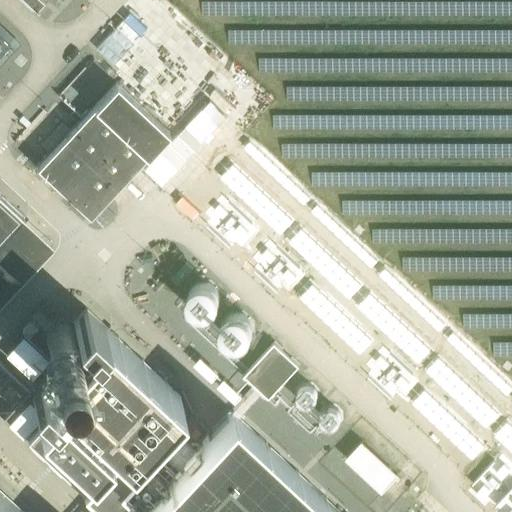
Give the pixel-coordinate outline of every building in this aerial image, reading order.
[(48,0),(31,0),(41,9),(48,0)] [(0,55),(14,41),(0,28),(0,55)] [(36,169),(90,219),(170,133),(117,83),(36,169)] [(0,241),(27,212),(0,186),(0,241)] [(208,280),(207,280),(205,280),(203,281),(202,281),(199,282),(198,283),(196,285),(195,286),(194,288),(193,289),(192,291),(191,293),(191,296),(191,297),(191,299),(192,302),(193,304),(194,305),(195,307),(197,309),(199,310),(200,311),(202,311),(204,312),(206,312),(208,312),(210,312),(212,311),(214,311),(216,310),(217,309),(218,307),(220,306),(221,304),(222,303),(222,301),(223,298),(223,295),(223,294),(222,292),(221,289),(220,288),(219,286),(218,284),(215,283),(213,282),(211,281),(208,280)] [(166,412),(183,394),(87,303),(85,306),(88,308),(78,319),(64,306),(32,340),(26,335),(9,352),(18,360),(14,365),(15,366),(19,361),(28,370),(24,375),(25,376),(30,371),(34,376),(51,358),(62,368),(53,378),(60,385),(56,390),(57,391),(62,386),(69,393),(64,399),(65,400),(70,394),(78,401),(72,407),(74,408),(79,402),(87,409),(82,414),(83,415),(88,411),(95,418),(91,422),(92,424),(97,419),(104,426),(100,430),(101,432),(105,427),(114,435),(109,439),(110,441),(115,436),(120,441),(116,446),(117,447),(121,442),(126,446),(125,448),(126,449),(127,448),(132,452),(134,450),(132,448),(145,435),(157,446),(153,450),(156,453),(184,423),(182,420),(178,424),(166,412)] [(242,311),(240,311),(238,311),(236,312),(234,312),(232,313),(230,315),(229,316),(227,317),(226,319),(225,321),(225,323),(224,325),(224,327),(224,329),(224,331),(225,333),(226,334),(227,336),(228,337),(229,339),(231,340),(232,341),(234,342),(236,343),(238,343),(241,343),(243,343),(244,343),(246,342),(248,341),(250,340),(251,339),(252,337),(253,336),(254,335),(255,333),(255,331),(256,329),(256,327),(256,325),(256,324),(255,323),(254,320),(253,318),(251,316),(250,315),(248,313),(246,313),(244,312),(242,311)] [(247,372),(272,396),(303,363),(278,340),(247,372)] [(0,363),(0,392),(14,406),(28,390),(0,364),(0,363)] [(305,381),(298,389),(298,399),(306,405),(316,405),(322,398),(322,388),(315,381),(305,381)] [(44,382),(30,396),(37,402),(39,400),(48,408),(33,424),(37,427),(29,436),(82,485),(91,475),(93,476),(99,470),(98,468),(109,456),(112,459),(119,451),(111,444),(108,446),(102,440),(105,438),(96,430),(94,433),(83,423),(84,423),(77,417),(67,408),(68,408),(58,398),(57,399),(48,390),(50,388),(44,382)] [(32,403),(15,422),(25,431),(43,412),(32,403)] [(328,403),(321,410),(322,420),(329,427),(339,427),(346,420),(345,410),(338,403),(328,403)] [(344,511),(233,407),(210,432),(210,433),(204,439),(200,434),(170,466),(175,470),(150,497),(148,495),(140,504),(123,488),(141,469),(141,468),(149,459),(138,449),(130,458),(121,450),(85,489),(109,511),(344,511)] [(401,473),(365,439),(349,456),(385,490),(401,473)] [(155,456),(146,465),(148,468),(132,485),(139,492),(142,490),(147,494),(159,481),(157,479),(165,470),(160,465),(163,463),(155,456)] [(29,511),(0,484),(0,511),(29,511)]
